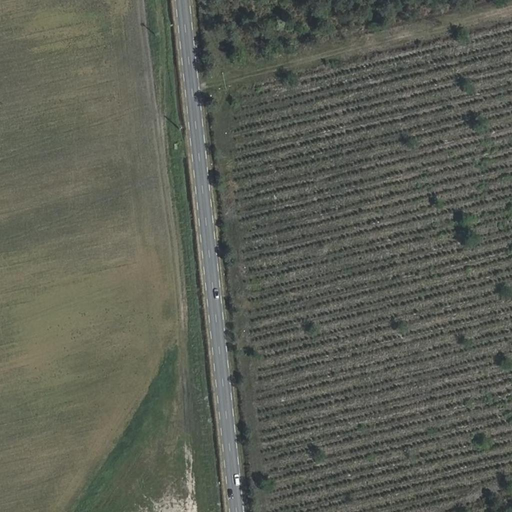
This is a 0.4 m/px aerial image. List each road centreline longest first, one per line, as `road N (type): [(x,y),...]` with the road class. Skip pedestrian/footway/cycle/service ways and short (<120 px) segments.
road 1 (secondary): [(182,0),(239,511)]
road 2 (track): [(191,89),(511,9)]
